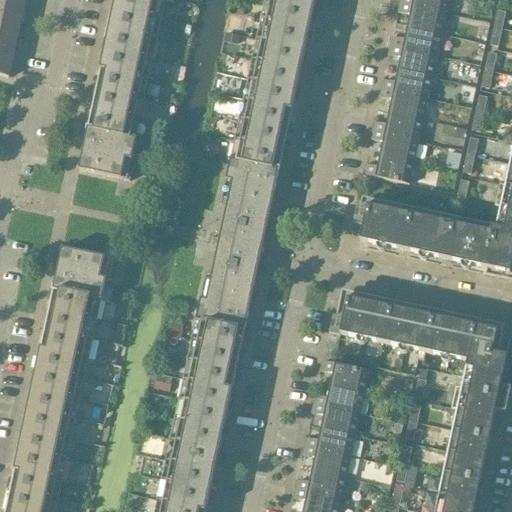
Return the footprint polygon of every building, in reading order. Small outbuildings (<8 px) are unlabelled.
[(25,0),(0,0),(0,14),(21,19),(25,0)] [(132,161),(166,1),(166,0),(115,0),(87,132),(106,136),(104,146),(91,143),(87,146),(86,151),(83,150),(78,172),(129,183),(134,161),(132,161)] [(264,0),(247,82),(221,203),(227,204),(219,243),(261,253),(275,191),(272,191),(273,186),(271,182),(258,179),(260,170),(279,174),(315,0),(264,0)] [(453,0),(412,0),(413,0),(412,0),(400,0),(399,6),(445,16),(448,0),(452,0),(453,0)] [(445,16),(399,6),(397,15),(409,18),(407,30),(445,38),(446,34),(442,33),(445,16)] [(505,15),(497,13),(493,30),(501,32),(505,15)] [(21,19),(0,14),(0,35),(17,39),(21,19)] [(191,41),(194,29),(185,27),(182,39),(191,41)] [(445,38),(407,30),(404,42),(392,40),(390,49),(436,59),(440,41),(444,42),(445,38)] [(501,32),(493,30),(490,47),(497,49),(501,32)] [(17,39),(0,35),(0,55),(13,59),(17,39)] [(233,55),(236,40),(227,38),(224,54),(233,55)] [(436,59),(390,49),(388,58),(400,61),(397,73),(436,81),(437,77),(432,76),(436,59)] [(0,78),(8,80),(13,59),(0,55),(0,78)] [(496,57),(488,55),(484,72),(492,74),(496,57)] [(492,74),(484,72),(481,90),(488,91),(492,74)] [(436,81),(397,73),(395,85),(383,83),(381,91),(427,101),(431,84),(435,85),(436,81)] [(427,101),(381,91),(379,100),(391,103),(388,115),(427,123),(428,119),(423,118),(427,101)] [(487,100),(479,98),(475,115),(483,117),(487,100)] [(427,123),(388,115),(386,127),(374,125),(372,134),(418,144),(421,127),(426,128),(427,123)] [(483,117),(475,115),(471,133),(479,134),(483,117)] [(418,144),(372,134),(370,143),(382,145),(379,157),(418,166),(419,162),(414,160),(418,144)] [(477,142),(470,140),(466,158),(474,159),(477,142)] [(511,153),(498,220),(491,219),(488,235),(367,209),(363,226),(359,243),(486,271),(485,277),(511,282),(511,153)] [(418,166),(379,157),(377,170),(365,167),(363,177),(409,187),(412,169),(417,170),(418,166)] [(474,159),(466,158),(462,175),(470,177),(474,159)] [(468,185),(461,183),(457,200),(465,202),(468,185)] [(363,226),(367,209),(357,207),(354,224),(363,226)] [(204,282),(195,324),(154,511),(205,511),(245,332),(226,328),(228,319),(241,321),(245,318),(246,314),(248,314),(261,253),(219,243),(210,283),(204,282)] [(50,511),(70,421),(95,302),(109,305),(112,292),(104,290),(106,283),(108,284),(113,262),(61,251),(57,273),(59,273),(58,278),(61,283),(74,285),(72,295),(53,291),(50,304),(56,305),(54,313),(52,320),(47,319),(41,345),(47,346),(44,360),(38,359),(33,384),(38,386),(35,400),(30,399),(24,425),(30,426),(28,433),(27,440),(21,439),(16,465),(21,466),(18,480),(13,479),(7,505),(13,506),(11,511),(50,511)] [(505,390),(511,360),(506,359),(511,331),(471,322),(471,323),(475,324),(474,329),(347,302),(343,320),(339,337),(460,363),(457,379),(463,380),(438,497),(475,505),(494,412),(505,415),(509,397),(510,391),(505,390)] [(339,337),(343,320),(333,318),(330,335),(339,337)] [(368,374),(322,364),(320,374),(332,376),(329,389),(368,397),(369,393),(364,392),(368,374)] [(426,383),(418,382),(414,399),(422,401),(426,383)] [(368,397),(329,389),(327,401),(315,398),(313,407),(359,417),(363,400),(367,401),(368,397)] [(359,417),(313,407),(311,416),(323,419),(320,431),(359,439),(360,435),(355,434),(359,417)] [(420,408),(412,407),(409,424),(417,426),(420,408)] [(417,426),(409,424),(405,441),(413,443),(417,426)] [(359,439),(320,431),(318,443),(306,441),(304,449),(350,459),(353,442),(358,443),(359,439)] [(350,459),(304,449),(302,458),(314,461),(311,473),(350,481),(351,477),(346,476),(350,459)] [(411,451),(403,449),(400,466),(407,468),(411,451)] [(407,468),(400,466),(396,483),(404,485),(407,468)] [(350,481),(311,473),(309,485),(297,483),(295,492),(341,502),(344,485),(349,486),(350,481)] [(338,511),(341,502),(295,492),(293,501),(305,504),(302,511),(338,511)] [(402,494),(394,492),(390,509),(398,511),(402,494)] [(473,511),(475,505),(438,497),(434,511),(473,511)]
